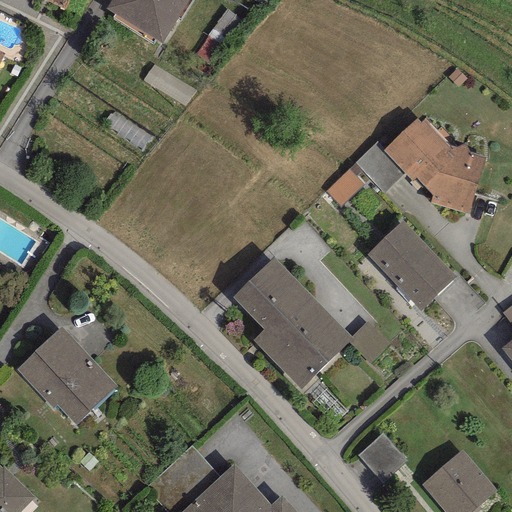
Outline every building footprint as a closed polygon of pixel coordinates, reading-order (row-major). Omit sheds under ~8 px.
[(69,0),(44,0),(64,10),(69,0)] [(188,0),(111,0),(105,10),(161,45),(188,0)] [(243,23),(225,10),(194,53),(211,66),(243,23)] [(193,93),(152,66),(142,81),(183,108),(193,93)] [(152,138),(115,112),(105,126),(141,152),(152,138)] [(420,122),(416,119),(383,149),(382,151),(404,174),(411,183),(416,178),(433,195),(430,203),(469,214),(485,157),(468,152),(464,144),(456,147),(449,146),(423,119),(420,122)] [(383,149),(377,142),(354,163),(383,194),(404,174),(382,151),(383,149)] [(362,184),(348,170),(325,192),(339,206),(362,184)] [(402,221),(366,254),(420,311),(456,278),(402,221)] [(273,258),(232,297),(263,329),(252,340),(299,389),(348,342),(351,338),(350,337),(273,258)] [(511,305),(502,313),(511,325),(511,305)] [(389,344),(365,322),(350,337),(351,338),(348,342),(370,364),(389,344)] [(60,327),(15,369),(51,407),(54,404),(74,425),(116,387),(60,327)] [(511,337),(500,347),(511,361),(511,337)] [(406,462),(381,434),(357,455),(382,483),(406,462)] [(218,475),(191,446),(144,488),(166,511),(181,511),(219,477),(218,475)] [(461,450),(420,485),(443,511),(471,511),(496,491),(461,450)] [(294,511),(280,496),(270,505),(234,464),(219,477),(181,511),(294,511)] [(0,467),(0,511),(20,511),(34,498),(3,467),(1,468),(0,467)]
